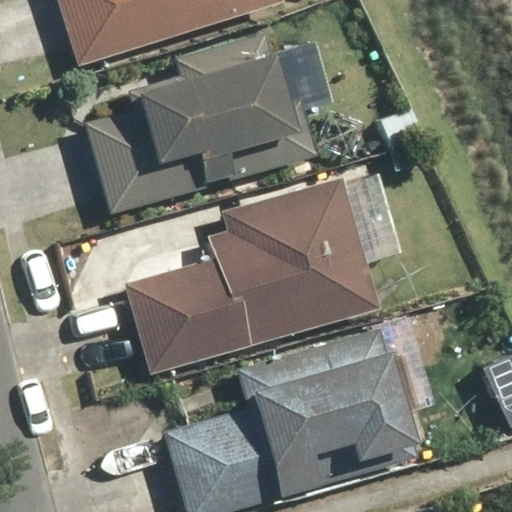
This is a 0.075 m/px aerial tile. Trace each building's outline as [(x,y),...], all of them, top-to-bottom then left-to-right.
[(44,0),(68,69),(269,4),(267,0),(44,0)] [(74,126),(99,216),(305,158),(289,100),(272,105),(253,38),(252,38),(164,62),(169,80),(112,96),(117,114),(74,126)] [(114,287),(140,377),(368,313),(330,179),(210,213),(216,233),(193,239),(200,263),(114,287)] [(151,436),(173,511),(227,511),(360,474),(356,461),(394,450),(385,417),(401,412),(386,359),(377,328),(365,332),(223,373),(235,412),(151,436)] [(511,367),(492,376),(511,421),(511,367)]
